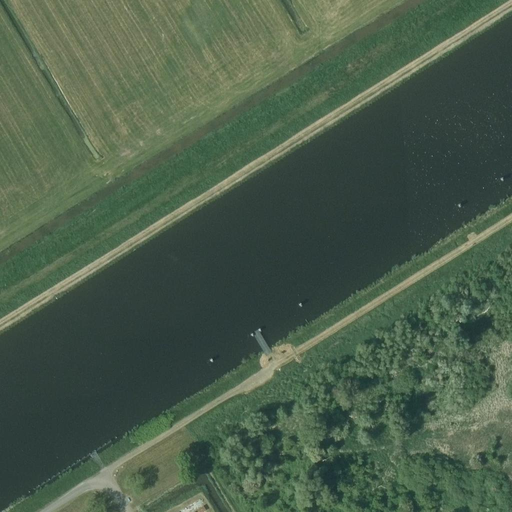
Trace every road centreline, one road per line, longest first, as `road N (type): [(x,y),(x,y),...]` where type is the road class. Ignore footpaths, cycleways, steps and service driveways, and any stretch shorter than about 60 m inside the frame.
road 1 (track): [(0,325),(511,6)]
road 2 (track): [(97,480),(511,219)]
